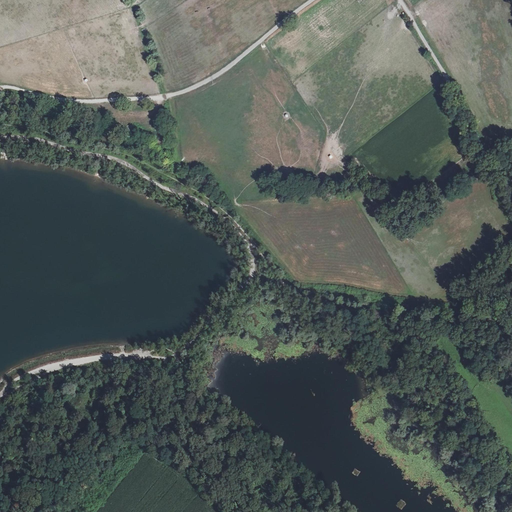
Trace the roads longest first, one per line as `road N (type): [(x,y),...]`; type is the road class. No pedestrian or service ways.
road 1 (track): [(312,0),(221,72),(177,93),(79,101),(0,87)]
road 2 (track): [(251,273),(243,237),(195,198),(106,156),(0,137)]
road 3 (track): [(399,0),(452,88),(511,217)]
road 4 (track): [(0,397),(17,381),(68,362),(177,354)]
